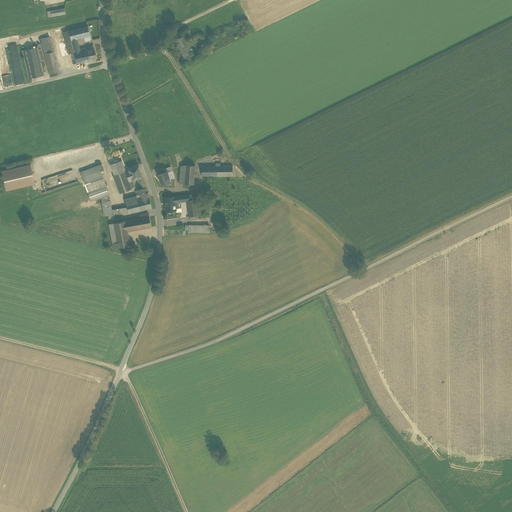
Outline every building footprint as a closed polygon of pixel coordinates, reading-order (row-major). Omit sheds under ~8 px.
[(87,26),(68,31),(71,40),(71,41),(77,39),(90,36),(87,26)] [(185,35),(175,40),(180,49),(190,44),(185,35)] [(49,37),(41,38),(44,54),(53,52),(49,37)] [(86,47),(79,49),(77,39),(71,41),(74,53),(71,54),(73,64),(89,61),(86,47)] [(193,52),(193,51),(199,48),(204,46),(200,39),(190,44),(193,52)] [(71,40),(66,42),(69,55),(71,54),(74,53),(71,41),(71,40)] [(190,44),(180,49),(184,58),(194,53),(193,51),(193,52),(190,44)] [(93,46),(86,47),(89,61),(97,59),(94,49),(93,46)] [(38,47),(22,50),(28,79),(44,75),(38,47)] [(53,52),(44,54),(49,74),(57,72),(53,52)] [(121,160),(110,165),(114,176),(125,171),(121,160)] [(216,166),(201,166),(201,176),(233,176),(232,166),(220,166),(220,163),(216,163),(216,166)] [(102,164),(80,172),(87,192),(106,185),(101,171),(104,170),(102,164)] [(38,185),(32,165),(2,174),(8,194),(38,185)] [(195,165),(186,165),(184,183),(193,184),(195,165)] [(128,170),(132,181),(137,179),(142,177),(138,167),(128,170)] [(132,181),(128,170),(125,171),(114,176),(113,176),(119,194),(131,190),(128,182),(132,181)] [(165,172),(158,174),(161,185),(171,182),(170,181),(167,171),(165,172)] [(106,185),(87,192),(91,202),(101,198),(109,195),(106,185)] [(146,187),(137,190),(140,200),(149,197),(146,187)] [(189,195),(164,198),(166,212),(176,210),(176,211),(177,212),(181,211),(182,210),(181,205),(179,205),(179,202),(187,201),(187,200),(189,200),(189,199),(189,195)] [(137,200),(126,203),(127,207),(128,212),(129,214),(152,208),(149,197),(140,200),(137,200)] [(189,200),(187,200),(187,201),(189,216),(198,215),(197,214),(196,199),(189,200)] [(112,210),(110,200),(101,202),(103,211),(108,210),(112,210)] [(128,212),(127,207),(112,210),(108,210),(108,215),(128,212)] [(148,217),(142,219),(143,225),(142,225),(143,229),(150,227),(148,217)] [(140,219),(113,224),(115,234),(127,232),(143,229),(142,225),(143,225),(142,219),(140,219)] [(113,224),(109,225),(112,244),(117,243),(115,234),(113,224)] [(127,232),(115,234),(117,243),(118,249),(130,246),(127,232)]
